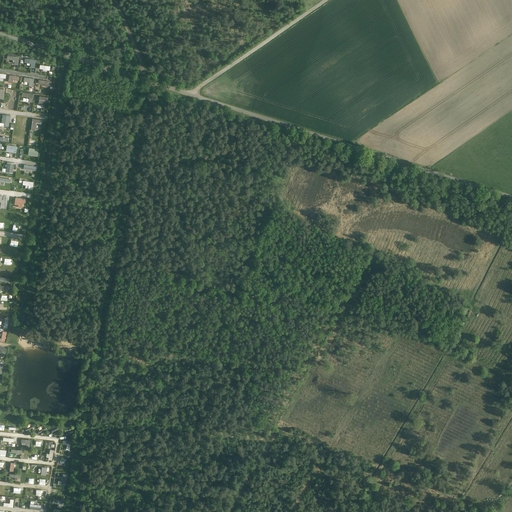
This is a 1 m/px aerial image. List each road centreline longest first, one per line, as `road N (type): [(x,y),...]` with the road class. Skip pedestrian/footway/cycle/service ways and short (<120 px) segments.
road 1 (unclassified): [(0,35),(511,194)]
road 2 (track): [(188,94),(324,0)]
